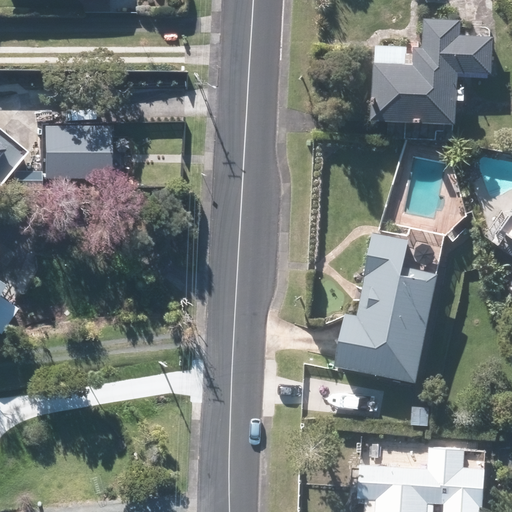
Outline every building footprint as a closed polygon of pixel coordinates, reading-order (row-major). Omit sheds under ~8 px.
[(428,44),(382,43),(380,114),(461,116),(462,67),(498,68),(499,33),(463,32),(464,18),(428,17),(428,44)] [(113,124),(45,124),(45,176),(113,175),(113,124)] [(0,155),(11,140),(0,133),(0,155)] [(415,238),(376,230),(361,310),(351,308),(341,359),(425,375),(446,267),(411,260),(415,238)] [(0,298),(12,279),(0,272),(0,298)] [(433,464),(361,462),(360,495),(371,495),(370,511),(433,511),(434,496),(453,497),(452,511),(492,511),(494,463),(470,462),(470,443),(433,442),(433,464)]
